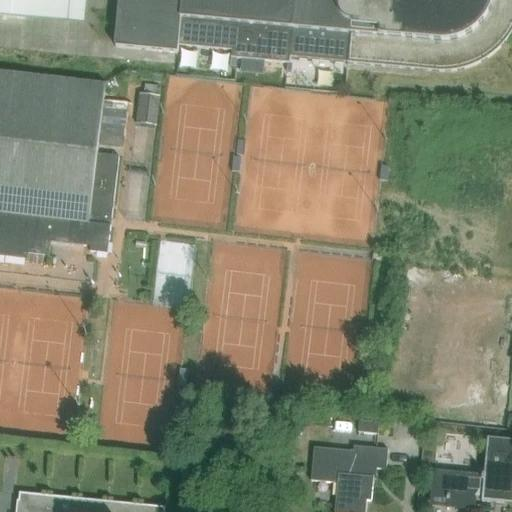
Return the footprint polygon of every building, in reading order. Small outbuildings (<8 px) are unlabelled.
[(0,0),(0,24),(83,32),(85,0),(0,0)] [(511,0),(120,0),(116,48),(178,54),(178,47),(187,48),(232,52),(231,59),(252,61),(290,65),(290,64),(290,59),(438,72),(441,73),(447,72),(452,72),(460,71),(465,69),(472,67),(476,65),(481,63),(485,60),(490,57),(496,53),(501,48),(505,42),(509,37),(511,32),(511,0)] [(0,257),(27,261),(28,255),(49,258),(50,244),(91,248),(90,253),(108,255),(119,158),(98,155),(106,85),(0,72),(0,257)] [(156,127),(160,98),(140,96),(136,125),(156,127)] [(165,384),(165,442),(178,442),(178,384),(165,384)] [(378,424),(359,423),(358,435),(377,436),(378,424)] [(474,502),(476,502),(511,505),(511,441),(487,440),(484,476),(482,476),(482,478),(435,474),(432,506),(474,510),(474,502)] [(386,473),(388,452),(354,449),(353,454),(314,450),(310,483),(337,486),(334,511),(365,511),(366,503),(371,504),(374,471),(386,473)] [(164,511),(165,509),(19,495),(19,503),(17,502),(16,511),(164,511)]
